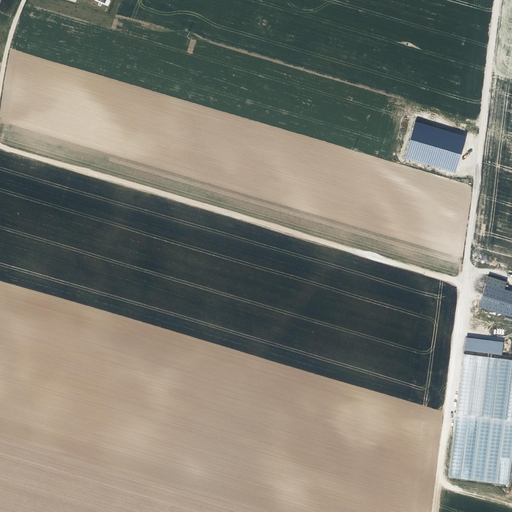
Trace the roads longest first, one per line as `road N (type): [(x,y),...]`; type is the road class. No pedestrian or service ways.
road 1 (track): [(433,511),(498,0)]
road 2 (track): [(461,282),(0,145)]
